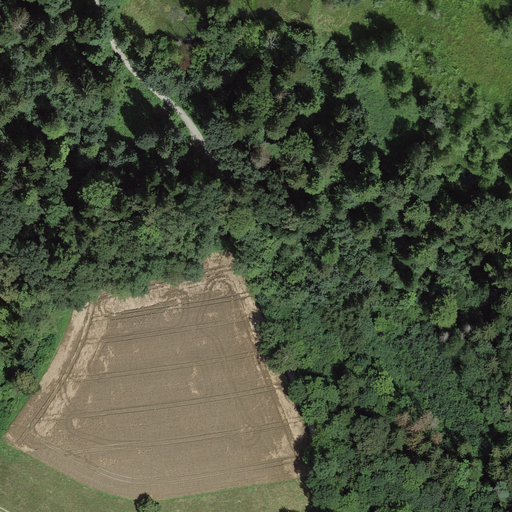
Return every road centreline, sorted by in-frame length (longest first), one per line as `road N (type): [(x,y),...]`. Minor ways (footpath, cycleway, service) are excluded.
road 1 (track): [(326,511),(301,409),(205,158)]
road 2 (track): [(0,126),(42,168),(96,193),(142,194),(205,158)]
road 3 (track): [(205,158),(113,40),(99,0)]
